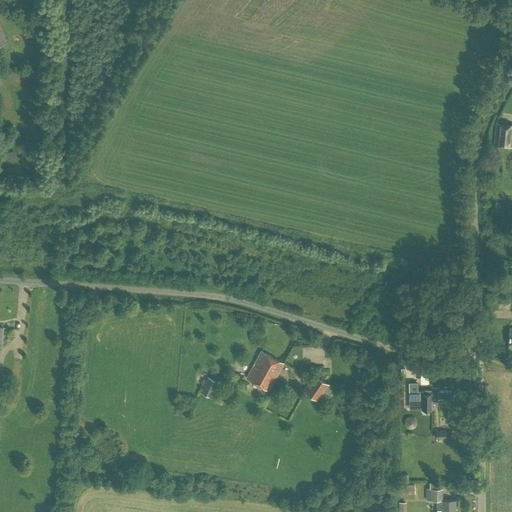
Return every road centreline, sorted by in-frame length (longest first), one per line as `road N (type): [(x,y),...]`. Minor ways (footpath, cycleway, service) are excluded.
road 1 (unclassified): [(0,282),(237,302),(406,354),(485,354)]
road 2 (unclassified): [(485,354),(474,148),(511,49)]
road 3 (unclassified): [(482,511),(485,354)]
